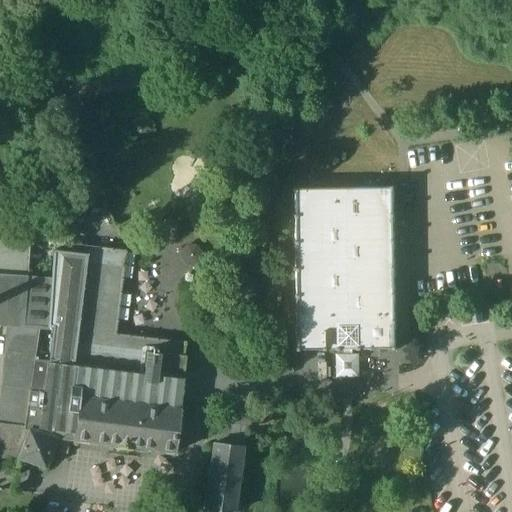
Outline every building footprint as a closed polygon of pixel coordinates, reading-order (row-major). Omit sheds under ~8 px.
[(391,187),(295,189),(295,188),(291,188),(291,192),(292,215),(291,215),(291,219),(292,219),(292,241),(292,245),(293,268),(292,268),(292,272),(293,272),(293,295),(292,295),(293,299),(293,321),(293,322),(293,326),(294,348),(293,348),(293,352),(297,352),(320,351),(320,352),(324,352),(324,351),(333,351),(333,352),(337,352),(337,351),(340,351),(341,355),(350,355),(350,351),(353,351),(357,351),(367,351),(371,351),(393,350),(393,351),(397,351),(397,347),(397,324),(397,320),(396,298),(397,297),(397,293),(396,293),(396,271),(396,267),(395,244),(396,244),(396,240),(395,240),(395,218),(396,217),(395,213),(395,191),(395,187),(391,187)] [(30,228),(0,225),(0,274),(27,276),(30,228)] [(111,250),(53,242),(50,278),(49,294),(80,297),(79,309),(77,309),(71,366),(142,375),(142,374),(155,375),(152,407),(177,410),(183,358),(181,358),(99,347),(111,250)] [(111,250),(99,347),(181,358),(183,344),(114,335),(125,251),(111,250)] [(27,276),(0,274),(0,325),(7,326),(39,328),(47,329),(49,294),(50,278),(27,276)] [(80,297),(49,294),(47,327),(51,328),(47,363),(71,366),(77,309),(79,309),(80,297)] [(39,328),(7,326),(7,353),(34,356),(39,328)] [(47,329),(39,328),(34,356),(30,387),(29,387),(28,391),(42,393),(45,363),(45,362),(47,363),(51,328),(47,327),(47,329)] [(7,353),(0,417),(0,458),(16,460),(27,431),(23,430),(23,428),(28,391),(29,387),(30,387),(34,356),(7,353)] [(350,355),(350,356),(341,357),(341,355),(334,355),(334,378),(346,378),(357,378),(357,355),(350,355)] [(47,363),(45,363),(42,393),(28,391),(23,428),(23,430),(27,431),(28,429),(56,439),(59,440),(59,444),(67,445),(68,441),(72,441),(72,443),(116,448),(116,449),(128,451),(128,449),(171,454),(171,455),(172,455),(179,410),(177,410),(152,407),(155,375),(142,374),(142,375),(71,366),(47,363)] [(222,422),(219,445),(243,447),(247,447),(248,424),(222,422)] [(56,439),(28,429),(27,431),(16,460),(44,469),(56,439)] [(219,445),(211,444),(203,511),(218,511),(233,511),(243,447),(219,445)]
